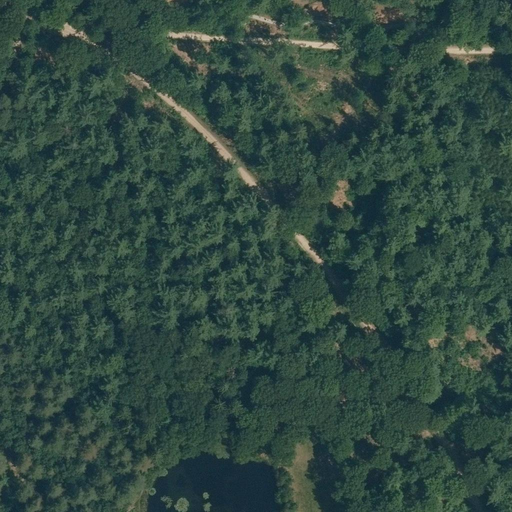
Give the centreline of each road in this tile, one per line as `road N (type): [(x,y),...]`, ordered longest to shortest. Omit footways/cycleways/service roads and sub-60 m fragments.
road 1 (track): [(475,511),(387,355),(310,254),(202,133),(133,72),(60,29)]
road 2 (track): [(511,50),(241,40)]
road 3 (track): [(241,40),(60,29)]
